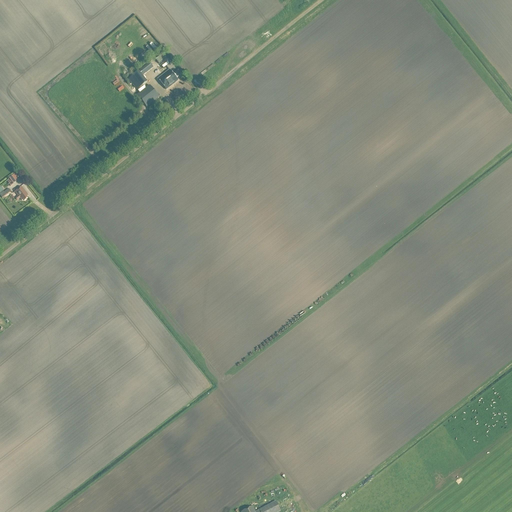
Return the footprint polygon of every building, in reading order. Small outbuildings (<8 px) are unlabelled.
[(149,51),(141,57),(144,61),(152,55),(149,51)] [(155,60),(159,64),(167,58),(163,53),(155,60)] [(180,74),(175,69),(170,72),(169,71),(158,80),(166,90),(178,81),(176,79),(178,78),(177,77),(180,74)] [(136,91),(141,87),(146,83),(138,72),(128,80),(136,91)] [(159,98),(150,86),(137,96),(146,108),(159,98)] [(159,99),(151,105),(153,108),(161,102),(159,99)] [(9,179),(13,184),(16,182),(15,181),(18,179),(15,175),(9,179)] [(28,196),(21,188),(14,193),(18,197),(15,199),(17,201),(19,199),(21,201),(23,200),(24,202),(28,198),(27,197),(28,196)] [(0,196),(1,199),(10,192),(8,189),(2,194),(1,192),(0,193),(0,196)] [(277,511),(280,511),(275,502),(255,511),(252,507),(241,511),(277,511)]
